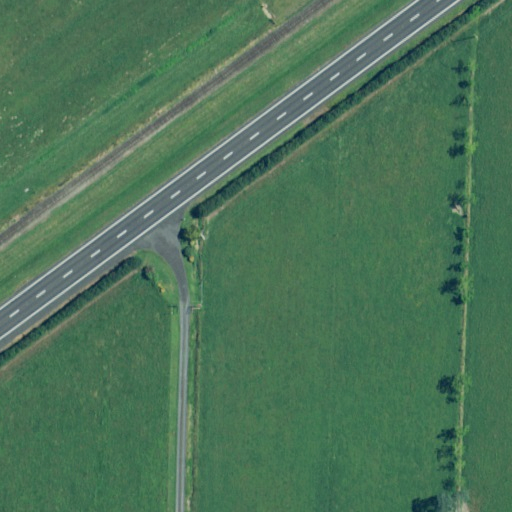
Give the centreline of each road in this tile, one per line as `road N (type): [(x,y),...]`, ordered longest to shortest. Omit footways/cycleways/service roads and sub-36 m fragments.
road 1 (primary): [(437,0),(0,323)]
road 2 (track): [(182,511),(189,310),(162,203)]
